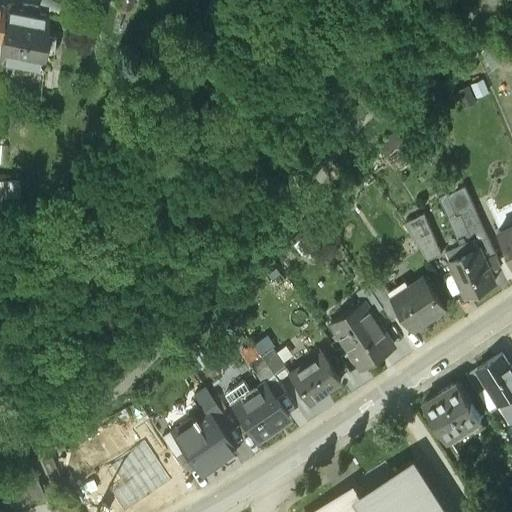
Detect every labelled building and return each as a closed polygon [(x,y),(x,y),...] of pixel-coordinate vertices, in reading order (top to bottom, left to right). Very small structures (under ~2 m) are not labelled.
[(22,6),(4,4),(0,32),(0,52),(41,58),(44,44),(51,45),(53,25),(46,24),(48,9),(38,8),(39,2),(22,0),(22,6)] [(467,88),(472,99),(486,94),(481,83),(467,88)] [(473,205),(461,211),(475,240),(478,247),(479,247),(485,259),(497,254),(473,205)] [(403,220),(422,259),(438,251),(419,212),(403,220)] [(511,228),(502,233),(500,230),(499,230),(509,253),(511,258),(511,228)] [(448,252),(467,294),(496,282),(485,259),(479,247),(478,247),(475,240),(448,252)] [(511,258),(509,253),(498,258),(507,276),(511,274),(511,258)] [(392,295),(391,296),(402,312),(413,329),(447,307),(437,293),(424,273),(392,295)] [(379,276),(368,283),(392,319),(402,312),(391,296),(392,295),(379,276)] [(394,343),(364,299),(331,321),(360,365),(376,354),(377,355),(394,343)] [(341,379),(322,350),(288,373),(308,402),(309,401),(309,400),(323,390),(324,391),(341,379)] [(509,414),(511,412),(511,366),(502,351),(478,366),(488,382),(484,385),(491,396),(496,393),(509,414)] [(286,391),(281,383),(261,354),(251,361),(264,381),(265,381),(276,397),(286,391)] [(460,379),(425,401),(448,439),(482,417),(460,379)] [(276,397),(265,381),(264,381),(251,390),(244,381),(225,393),(232,403),(231,404),(255,438),(289,416),(276,397)] [(224,414),(205,387),(194,394),(204,409),(206,408),(215,421),(224,414)] [(204,409),(172,429),(185,449),(202,473),(221,460),(227,462),(234,458),(235,451),(215,421),(206,408),(204,409)] [(162,436),(148,416),(135,426),(144,439),(147,436),(161,456),(171,449),(162,436)] [(185,449),(172,429),(162,436),(171,449),(175,455),(185,449)] [(144,439),(110,463),(112,466),(92,479),(108,503),(128,489),(139,505),(177,479),(171,471),(161,456),(147,436),(144,439)] [(60,475),(52,456),(42,460),(50,479),(60,475)] [(29,459),(0,471),(0,511),(44,494),(29,459)] [(414,462),(360,497),(363,502),(349,511),(339,496),(313,511),(445,511),(437,499),(414,462)]
